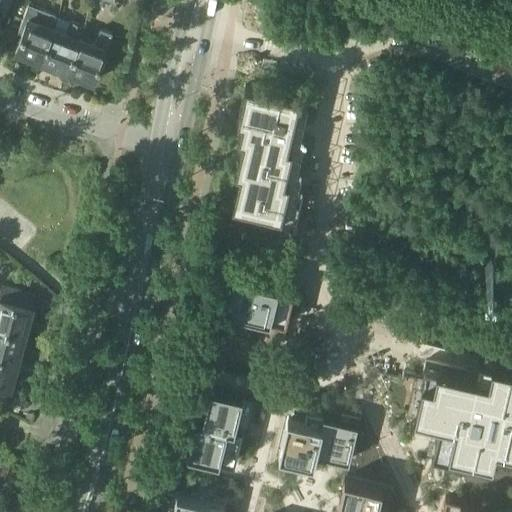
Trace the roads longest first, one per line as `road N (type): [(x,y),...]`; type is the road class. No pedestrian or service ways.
road 1 (unclassified): [(139,292),(106,298),(93,318),(45,511)]
road 2 (tertiary): [(85,511),(139,292)]
road 3 (unclassified): [(344,54),(307,272)]
road 4 (residential): [(247,511),(274,404),(352,368)]
road 5 (unclassified): [(344,54),(403,37),(511,80)]
road 6 (residential): [(168,147),(0,90)]
road 7 (residential): [(352,368),(417,511)]
road 8 (tertiary): [(139,292),(168,147)]
road 9 (tertiary): [(168,147),(195,30)]
